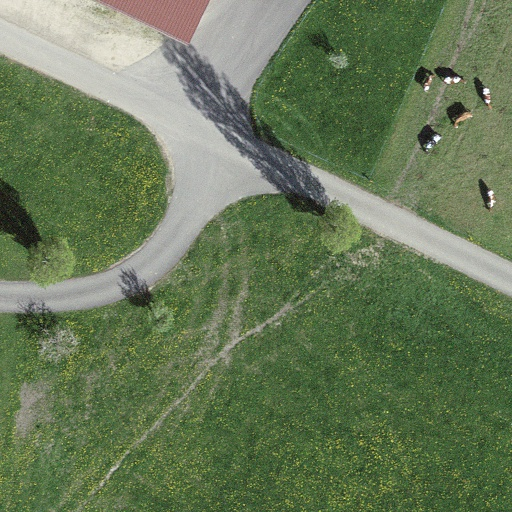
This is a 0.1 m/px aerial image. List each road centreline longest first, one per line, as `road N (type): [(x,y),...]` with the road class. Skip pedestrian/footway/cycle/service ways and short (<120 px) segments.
road 1 (residential): [(511,291),(235,155)]
road 2 (residential): [(0,303),(110,293),(173,252),(235,155)]
road 3 (residential): [(235,155),(0,40)]
